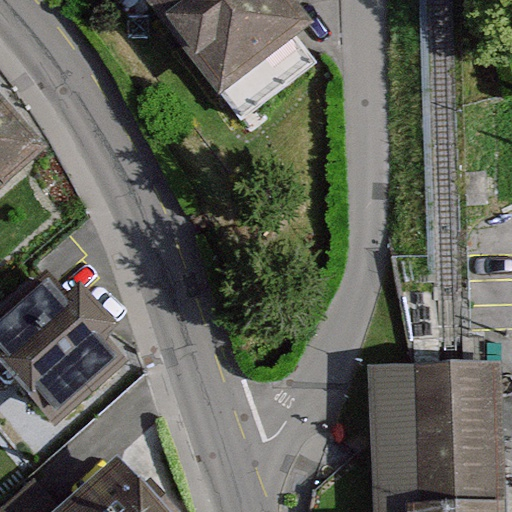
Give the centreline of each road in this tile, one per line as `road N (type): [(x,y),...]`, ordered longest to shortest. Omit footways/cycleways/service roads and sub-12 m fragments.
road 1 (residential): [(222,473),(144,232),(55,78),(0,9)]
road 2 (residential): [(222,473),(272,433),(346,303),(361,223),(356,0)]
